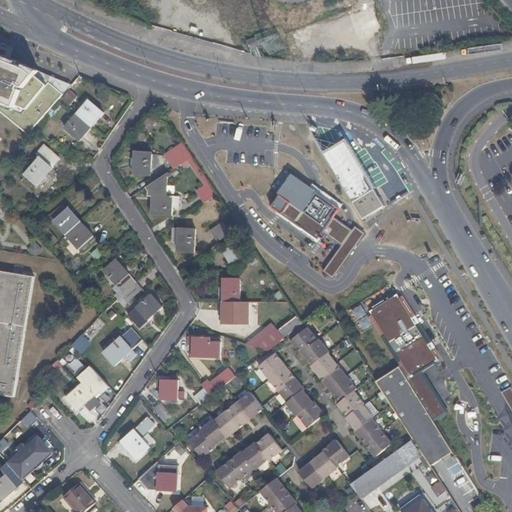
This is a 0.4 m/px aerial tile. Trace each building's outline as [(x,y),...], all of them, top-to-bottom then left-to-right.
[(252,48),(260,45),(244,0),(193,0),(197,10),(226,0),(235,0),(248,35),(247,36),(252,48)] [(357,33),(377,29),(373,10),(353,14),(357,33)] [(339,21),(343,33),(355,28),(350,17),(339,21)] [(25,108),(13,98),(0,86),(0,137),(10,125),(11,125),(17,117),(25,108)] [(70,89),(62,99),(70,106),(78,96),(70,89)] [(26,97),(13,98),(25,108),(17,117),(11,125),(28,124),(26,97)] [(83,107),(77,114),(90,125),(96,118),(83,107)] [(90,125),(77,114),(69,124),(82,135),(90,125)] [(364,219),(385,205),(347,141),(325,154),(354,202),(364,219)] [(193,156),(185,144),(167,155),(175,167),(193,156)] [(53,169),(61,160),(45,146),(36,155),(40,159),(25,176),(38,187),(53,169)] [(143,166),(143,175),(149,175),(150,152),(133,152),(133,166),(143,166)] [(132,175),(143,175),(143,166),(133,166),(132,175)] [(167,172),(146,185),(149,190),(149,197),(153,197),(152,215),(171,216),(172,208),(178,208),(178,197),(166,197),(167,172)] [(326,271),(334,277),(367,232),(356,225),(353,229),(336,217),(342,208),(293,173),(280,192),(282,194),(274,205),(319,237),(325,229),(345,244),(326,271)] [(196,190),(205,203),(218,195),(210,182),(196,190)] [(63,230),(67,235),(81,222),(69,209),(49,227),(56,236),(63,230)] [(67,236),(79,249),(94,236),(81,222),(67,235),(67,236)] [(218,243),(231,234),(224,223),(210,231),(218,243)] [(178,252),(195,253),(196,230),(173,229),(173,243),(178,243),(178,252)] [(230,261),(243,252),(236,240),(223,249),(230,261)] [(29,251),(35,257),(41,250),(36,245),(31,250),(30,250),(29,251)] [(98,260),(104,253),(96,247),(91,254),(98,260)] [(105,271),(125,294),(137,283),(117,260),(105,271)] [(35,278),(0,271),(0,396),(15,399),(35,278)] [(224,286),(224,288),(234,288),(234,279),(224,279),(224,286)] [(224,288),(224,300),(240,300),(241,279),(234,279),(234,288),(224,288)] [(137,283),(125,294),(125,295),(122,298),(127,304),(142,289),(137,283)] [(399,291),(370,309),(412,373),(440,355),(399,291)] [(343,300),(329,309),(365,364),(388,348),(354,293),(343,300)] [(140,328),(162,308),(152,295),(137,308),(137,309),(129,316),(140,328)] [(240,300),(224,300),(223,315),(222,315),(222,324),(249,324),(249,301),(240,300)] [(284,338),(303,323),(298,317),(279,332),(284,338)] [(284,338),(279,332),(272,323),(247,344),(268,351),(284,338)] [(287,336),(291,341),(307,328),(303,323),(287,336)] [(307,328),(291,341),(297,348),(301,354),(302,353),(317,341),(307,328)] [(132,350),(142,341),(131,329),(116,343),(113,340),(105,347),(108,350),(104,353),(115,366),(126,356),(130,360),(136,355),(134,352),(132,350)] [(204,347),(191,346),(191,357),(219,358),(220,343),(210,342),(210,338),(204,338),(204,347)] [(191,344),(191,346),(204,347),(204,338),(191,338),(191,344)] [(79,339),(72,346),(79,353),(86,347),(79,339)] [(317,341),(302,353),(307,359),(312,365),(327,353),(329,352),(318,340),(317,341)] [(365,365),(376,381),(399,365),(389,349),(365,365)] [(327,353),(312,365),(311,366),(315,371),(320,377),(336,365),(327,353)] [(269,380),(286,367),(281,360),(276,354),(259,367),(269,380)] [(56,363),(50,369),(56,375),(62,368),(56,362),(56,363)] [(336,365),(320,377),(324,383),(329,389),(345,376),(336,365)] [(376,381),(413,439),(423,454),(431,466),(453,452),(399,365),(376,381)] [(106,392),(110,388),(92,367),(80,378),(84,383),(67,399),(78,411),(84,406),(95,396),(103,389),(106,392)] [(279,391),(295,378),(291,372),(286,367),(269,380),(279,391)] [(226,372),(205,389),(211,396),(236,376),(233,372),(229,375),(226,372)] [(436,419),(448,412),(424,373),(412,380),(436,419)] [(355,389),(345,376),(329,389),(334,395),(339,402),(355,389)] [(300,384),(295,378),(279,391),(288,403),(303,391),(304,390),(300,384)] [(171,389),(160,389),(160,400),(176,400),(177,381),(171,381),(171,389)] [(160,389),(171,389),(171,381),(160,381),(160,382),(160,389)] [(511,387),(511,386),(502,392),(511,409),(511,387)] [(98,399),(106,392),(103,389),(95,396),(98,399)] [(211,396),(205,389),(194,398),(199,405),(211,396)] [(307,396),(303,391),(288,403),(287,404),(296,416),(297,415),(312,403),(307,396)] [(237,404),(250,420),(256,415),(263,410),(250,393),(237,404)] [(347,418),(362,406),(363,405),(353,393),(337,406),(341,411),(347,418)] [(84,406),(89,413),(101,402),(98,399),(95,396),(84,406)] [(314,402),(312,403),(297,415),(308,428),(324,415),(319,408),(314,402)] [(167,420),(171,416),(161,404),(156,408),(167,420)] [(244,425),(250,420),(237,404),(225,413),(238,430),(244,425)] [(372,419),(362,406),(347,418),(345,419),(349,425),(355,432),(370,420),(372,419)] [(232,434),(238,430),(225,413),(213,422),(225,437),(226,439),(232,434)] [(128,449),(137,458),(149,448),(141,439),(155,426),(148,418),(119,446),(125,453),(128,449)] [(380,432),(370,420),(355,432),(354,433),(358,438),(363,445),(380,432)] [(219,442),(225,437),(213,422),(212,421),(200,430),(201,432),(213,447),(219,442)] [(214,448),(213,447),(201,432),(188,442),(201,458),(207,454),(214,448)] [(390,445),(380,432),(363,445),(368,450),(374,458),(390,445)] [(257,445),(268,459),(269,461),(282,452),(269,435),(264,440),(257,445)] [(25,445),(27,448),(38,438),(36,436),(25,445)] [(9,464),(21,478),(33,468),(35,470),(42,464),(40,462),(51,452),(38,438),(27,448),(25,445),(24,444),(18,449),(19,450),(21,453),(9,464)] [(361,498),(423,454),(413,439),(351,483),(361,498)] [(326,452),(338,466),(350,456),(337,440),(331,445),(325,450),(326,452)] [(243,453),(255,468),(256,469),(268,459),(257,445),(255,444),(250,448),(243,453)] [(133,462),(137,458),(128,449),(125,453),(133,462)] [(7,461),(9,464),(21,453),(19,450),(7,461)] [(229,462),(242,478),(255,468),(243,453),(242,452),(235,457),(229,462)] [(339,467),(338,466),(326,452),(319,457),(314,462),(326,477),(339,467)] [(0,481),(0,489),(1,489),(8,497),(17,488),(16,486),(22,481),(0,455),(0,466),(7,475),(0,481)] [(229,488),(242,478),(229,462),(222,467),(216,472),(229,488)] [(314,487),(326,477),(314,462),(307,466),(301,471),(314,487)] [(157,463),(140,479),(149,490),(176,491),(177,466),(158,465),(157,463)] [(271,503),(288,490),(283,484),(278,477),(261,490),(271,503)] [(77,511),(84,511),(95,502),(78,484),(64,497),(77,511)] [(292,496),(288,490),(271,503),(278,511),(285,511),(296,504),(298,503),(292,496)] [(432,511),(423,498),(417,503),(416,503),(404,511),(405,511),(406,511),(405,511),(432,511)] [(181,502),(174,509),(181,511),(211,511),(211,503),(183,503),(181,502)] [(227,507),(231,511),(232,511),(237,508),(232,502),(227,507)] [(485,503),(490,511),(493,511),(487,502),(485,503)] [(475,511),(490,511),(485,503),(474,510),(475,511)]
